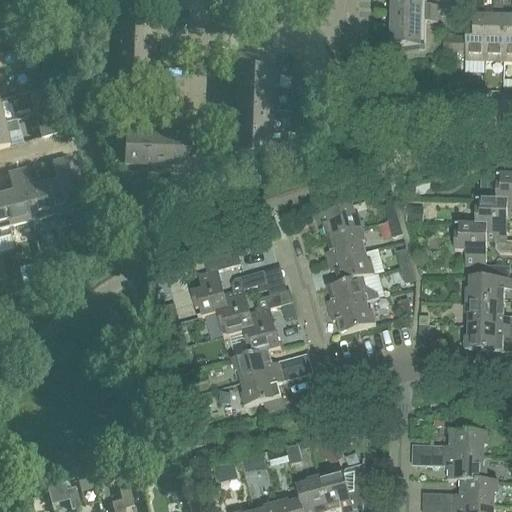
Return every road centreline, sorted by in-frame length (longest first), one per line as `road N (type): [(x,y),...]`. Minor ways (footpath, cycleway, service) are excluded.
road 1 (residential): [(511,109),(392,109),(366,101),(250,0)]
road 2 (residential): [(400,367),(320,356),(285,246)]
road 3 (residential): [(406,511),(406,494),(398,491),(400,367)]
road 4 (unknown): [(193,0),(186,123)]
